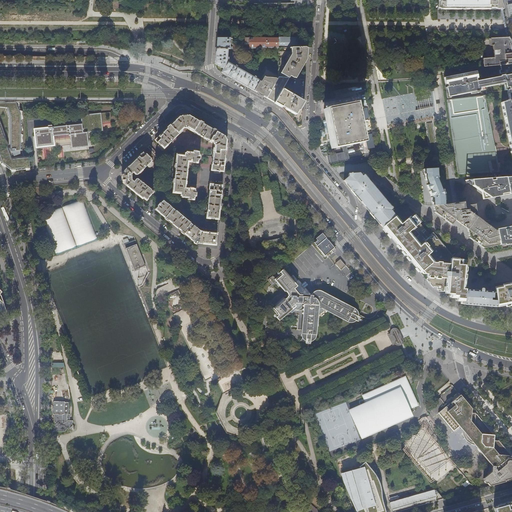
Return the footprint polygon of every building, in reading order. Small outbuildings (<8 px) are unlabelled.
[(438,0),(439,9),(503,10),(501,0),(438,0)] [(227,49),(233,49),(233,46),(229,46),(229,44),(230,44),(230,42),(229,42),(229,38),(217,38),(217,39),(217,43),(216,49),(227,49)] [(233,44),(233,46),(233,49),(279,48),(291,48),(307,47),(312,47),(312,44),(312,39),(310,38),(310,42),(304,42),(304,43),(297,43),(297,38),(245,38),(245,44),(233,44)] [(493,45),(494,57),(483,58),(484,67),(500,65),(511,63),(511,54),(510,46),(509,41),(509,38),(490,39),(491,45),(493,45)] [(306,59),(307,47),(291,48),(291,55),(280,73),(281,74),(279,77),(289,78),(290,76),(294,78),(296,76),(304,62),(306,59)] [(227,49),(216,49),(216,57),(215,63),(215,64),(223,68),(222,72),(233,79),(254,91),(259,81),(226,62),(227,49)] [(475,71),(446,78),(445,78),(447,87),(446,87),(448,97),(476,91),(476,93),(479,92),(479,91),(481,90),(481,88),(504,83),(505,90),(508,90),(511,89),(511,63),(500,65),(501,69),(499,70),(500,73),(502,73),(502,76),(477,81),(476,72),(475,72),(475,71)] [(259,81),(254,91),(260,94),(267,98),(279,78),(266,77),(264,76),(261,82),(259,81)] [(289,78),(279,77),(279,78),(267,98),(275,103),(283,107),(292,112),(295,114),(298,110),(303,101),(294,96),(282,89),(289,78)] [(511,89),(508,90),(510,101),(508,101),(508,100),(506,100),(506,102),(502,103),(511,149),(511,154),(511,89)] [(447,100),(458,175),(500,172),(485,95),(447,100)] [(325,111),(333,147),(360,141),(351,98),(344,99),(345,107),(325,111)] [(19,106),(19,103),(0,102),(0,159),(1,163),(12,171),(13,171),(13,166),(0,128),(0,107),(7,109),(11,118),(10,148),(12,151),(14,151),(15,152),(22,151),(22,150),(20,150),(20,143),(22,142),(22,138),(22,135),(20,135),(20,120),(23,119),(22,115),(20,115),(17,107),(19,106)] [(71,144),(71,149),(85,148),(84,133),(98,132),(97,123),(102,123),(101,113),(80,116),(81,124),(51,128),(51,126),(47,126),(48,128),(33,130),(35,148),(71,144)] [(215,172),(219,173),(220,171),(223,172),(225,160),(226,145),(227,137),(215,130),(193,118),(189,115),(179,117),(174,122),(163,132),(155,140),(160,145),(159,146),(163,150),(182,131),(182,130),(184,128),(187,128),(189,129),(189,130),(209,141),(208,142),(209,142),(210,142),(210,141),(213,142),(214,145),(214,148),(213,148),(211,171),(215,171),(215,172)] [(149,146),(148,147),(159,159),(161,157),(149,146)] [(188,200),(194,200),(195,197),(196,197),(196,192),(195,192),(196,188),(189,188),(186,188),(188,162),(192,162),(192,163),(198,163),(198,160),(200,160),(200,155),(199,155),(199,152),(193,151),(193,153),(186,152),(186,153),(184,153),(184,155),(177,155),(173,193),(180,194),(180,196),(181,196),(181,198),(188,198),(188,200)] [(145,199),(146,200),(153,192),(140,181),(139,181),(137,179),(136,179),(133,182),(131,180),(131,175),(133,173),(136,175),(137,175),(139,173),(140,173),(147,166),(148,167),(151,167),(153,165),(153,163),(151,162),(152,161),(146,154),(145,155),(143,152),(131,164),(122,172),(122,180),(123,183),(124,184),(131,190),(142,199),(143,198),(145,199)] [(30,167),(29,158),(17,159),(18,168),(30,167)] [(511,176),(465,180),(482,192),(483,199),(511,193),(511,226),(495,230),(489,225),(488,221),(483,221),(477,216),(475,204),(464,206),(464,202),(458,203),(458,204),(457,204),(454,204),(452,204),(451,204),(445,205),(445,196),(444,194),(443,192),(444,191),(443,190),(442,190),(437,176),(437,169),(424,170),(424,174),(425,174),(423,175),(425,180),(426,179),(426,180),(427,180),(427,181),(428,181),(429,183),(427,185),(431,196),(431,198),(431,202),(432,202),(433,202),(433,205),(434,212),(436,214),(444,219),(448,222),(452,225),(455,221),(457,222),(462,225),(464,225),(466,226),(467,227),(469,238),(471,240),(474,242),(474,241),(478,244),(480,246),(483,248),(490,247),(492,246),(495,246),(499,245),(500,245),(503,244),(511,243),(511,242),(511,176)] [(348,174),(348,176),(343,180),(357,196),(373,215),(382,227),(394,216),(392,213),(389,210),(392,208),(388,203),(387,204),(385,202),(384,200),(385,199),(382,196),(380,197),(375,190),(372,187),(374,186),(371,183),(370,183),(368,181),(367,179),(368,179),(364,174),(361,176),(359,174),(353,174),(353,173),(351,173),(350,173),(350,174),(348,174)] [(211,219),(214,219),(214,222),(218,223),(219,213),(221,196),(222,182),(219,182),(218,185),(214,185),(214,181),(210,181),(206,221),(210,222),(211,219)] [(42,214),(56,255),(97,240),(83,200),(42,214)] [(195,243),(216,245),(217,233),(209,232),(209,231),(205,231),(205,232),(202,232),(199,230),(197,228),(194,225),(193,225),(163,200),(160,203),(157,206),(158,206),(155,210),(166,218),(188,237),(195,243)] [(394,216),(382,227),(387,232),(391,237),(400,248),(412,263),(415,266),(416,265),(423,273),(427,274),(427,276),(427,277),(426,277),(426,279),(429,282),(430,283),(429,283),(433,287),(435,287),(436,287),(436,289),(437,290),(440,290),(440,291),(443,291),(443,290),(445,290),(445,293),(451,293),(451,297),(457,297),(458,297),(458,300),(458,301),(462,301),(461,303),(462,303),(465,303),(466,289),(463,289),(463,288),(464,288),(464,285),(464,280),(466,260),(464,260),(456,260),(457,254),(455,254),(454,254),(452,256),(433,233),(429,235),(419,223),(420,222),(414,215),(413,216),(405,207),(394,216)] [(316,239),(317,240),(314,243),(325,256),(329,252),(330,253),(332,251),(333,253),(334,252),(336,251),(336,249),(329,241),(323,233),(316,239)] [(124,244),(134,270),(139,269),(146,266),(135,240),(124,244)] [(345,266),(340,260),(335,264),(340,270),(345,266)] [(311,292),(310,295),(308,295),(305,292),(306,288),(305,287),(302,284),(298,280),(293,275),(290,277),(283,269),(280,272),(281,273),(274,279),(276,281),(279,285),(285,291),(288,294),(288,296),(283,300),(282,299),(275,305),(271,308),(277,315),(275,316),(277,319),(279,319),(281,318),(287,313),(289,311),(291,312),(295,309),(298,309),(302,307),(301,309),(299,334),(299,336),(300,338),(301,339),(303,341),(306,342),(308,342),(309,342),(312,341),(313,340),(314,338),(315,337),(316,335),(317,314),(319,314),(323,310),(324,309),(348,322),(349,322),(352,322),(354,321),(356,320),(358,317),(359,315),(359,313),(358,312),(357,309),(357,308),(355,307),(354,306),(319,289),(318,289),(316,289),(314,290),(312,291),(311,292)] [(511,284),(495,287),(496,300),(496,304),(508,302),(508,305),(511,303),(511,284)] [(491,298),(493,298),(493,292),(492,292),(483,291),(483,289),(483,288),(481,288),(480,289),(480,291),(466,289),(465,303),(465,305),(481,306),(497,307),(496,304),(496,300),(490,300),(491,298)] [(350,411),(361,437),(412,416),(409,409),(417,405),(408,383),(405,377),(363,395),(367,404),(350,411)] [(473,408),(461,394),(460,395),(439,412),(454,431),(460,426),(463,430),(463,432),(464,435),(464,436),(465,438),(466,439),(468,441),(470,443),(471,443),(474,444),(475,445),(493,466),(491,472),(483,479),(489,486),(498,484),(500,483),(500,482),(511,478),(511,456),(499,440),(498,441),(494,440),(494,435),(486,434),(478,424),(475,421),(476,413),(472,412),(472,409),(473,408)] [(54,431),(65,432),(67,428),(68,429),(69,430),(74,431),(74,426),(72,424),(73,423),(73,420),(68,420),(68,419),(70,419),(70,414),(70,406),(71,402),(70,402),(65,402),(65,401),(54,401),(53,414),(54,414),(54,431)] [(352,501),(357,511),(385,511),(383,503),(381,488),(379,480),(377,477),(366,462),(359,467),(361,469),(355,471),(354,469),(344,472),(352,501)] [(435,489),(390,502),(393,511),(397,511),(428,503),(438,500),(444,499),(435,489)] [(511,511),(511,501),(496,506),(497,511),(511,511)]
